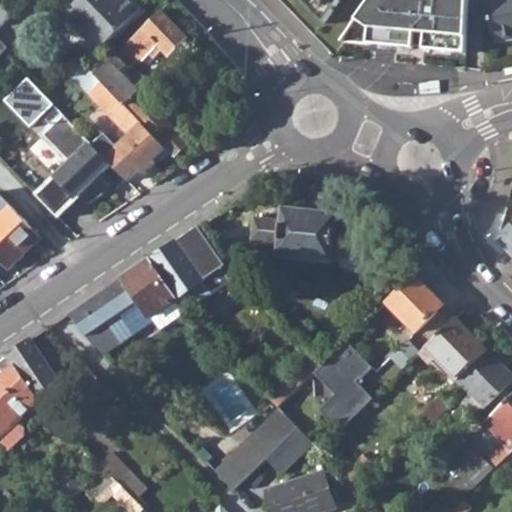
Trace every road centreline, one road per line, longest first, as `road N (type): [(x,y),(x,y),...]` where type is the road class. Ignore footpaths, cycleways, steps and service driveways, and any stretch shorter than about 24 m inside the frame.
road 1 (tertiary): [(315,120),(0,329)]
road 2 (tertiary): [(419,161),(463,260),(511,314)]
road 3 (tertiary): [(223,0),(271,48),(315,120)]
